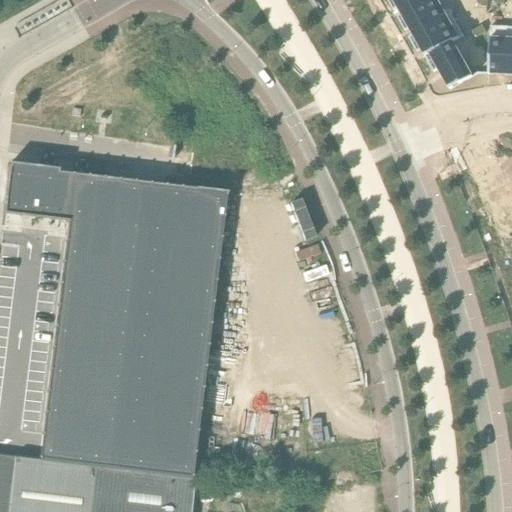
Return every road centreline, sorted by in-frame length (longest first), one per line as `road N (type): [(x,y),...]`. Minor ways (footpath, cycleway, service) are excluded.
road 1 (residential): [(184,0),(227,36),(258,77),(333,205),(388,366),(405,511)]
road 2 (trunk): [(218,0),(324,177),(416,366),(471,511)]
road 3 (motorway): [(223,0),(331,181),(422,369),(476,511)]
road 4 (motorway): [(511,454),(423,243),(285,0)]
road 5 (trunk): [(511,436),(425,239),(292,0)]
road 6 (residential): [(494,511),(473,365),(399,148)]
road 7 (residential): [(0,143),(172,166)]
road 8 (residential): [(399,148),(317,0)]
road 9 (residential): [(0,64),(110,0)]
